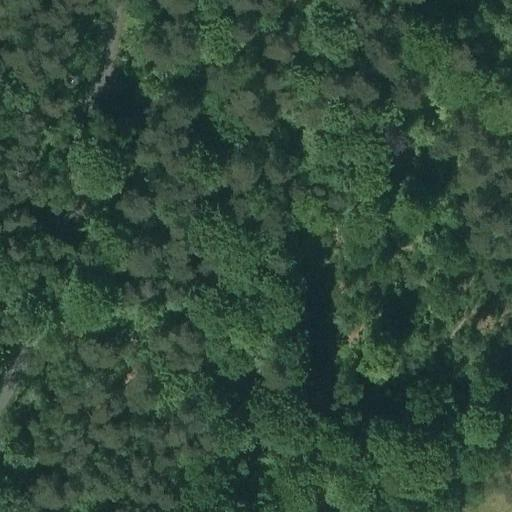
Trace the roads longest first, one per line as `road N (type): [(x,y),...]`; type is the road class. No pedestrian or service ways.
road 1 (track): [(265,511),(226,290),(201,0)]
road 2 (unclassified): [(115,0),(67,224),(0,394)]
